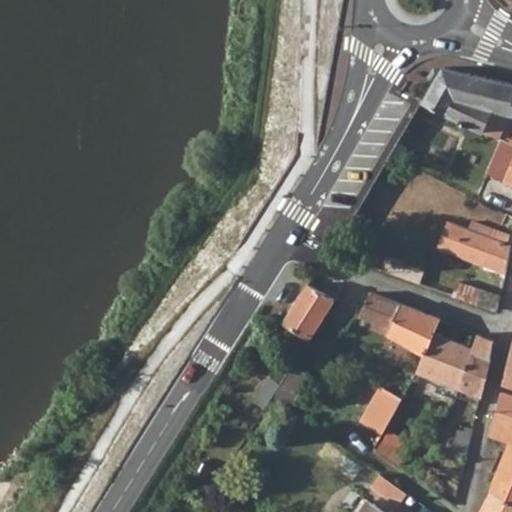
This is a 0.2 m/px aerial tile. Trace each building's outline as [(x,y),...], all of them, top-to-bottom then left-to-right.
[(511,81),(444,66),(422,101),(511,143),(511,81)] [(447,219),(437,245),(506,273),(511,244),(509,243),(510,236),(471,220),(468,227),(447,219)] [(495,309),(501,305),(503,295),(459,281),(454,295),(495,309)] [(308,282),(283,322),(309,338),(334,298),(308,282)] [(389,328),(399,302),(370,291),(360,315),(364,318),(389,328)] [(399,302),(389,328),(387,334),(392,337),(426,353),(436,331),(442,318),(399,302)] [(384,340),(387,334),(389,328),(364,318),(359,329),(384,340)] [(474,346),(436,331),(426,353),(418,371),(458,387),(474,346)] [(468,405),(479,409),(484,392),(495,337),(479,331),(474,346),(458,387),(472,392),(468,405)] [(511,348),(503,383),(511,385),(511,348)] [(297,363),(282,384),(279,388),(274,396),(288,405),(310,372),(297,363)] [(367,423),(389,434),(406,398),(383,389),(367,423)] [(511,392),(502,389),(496,408),(511,413),(511,392)] [(505,444),(491,477),(491,489),(511,498),(511,413),(496,408),(485,436),(505,444)] [(452,453),(467,458),(473,433),(459,428),(455,442),(450,441),(448,447),(453,449),(452,453)] [(401,500),(408,490),(381,471),(374,481),(401,500)] [(511,511),(511,498),(491,489),(479,511),(511,511)] [(394,511),(363,492),(350,511),(394,511)]
